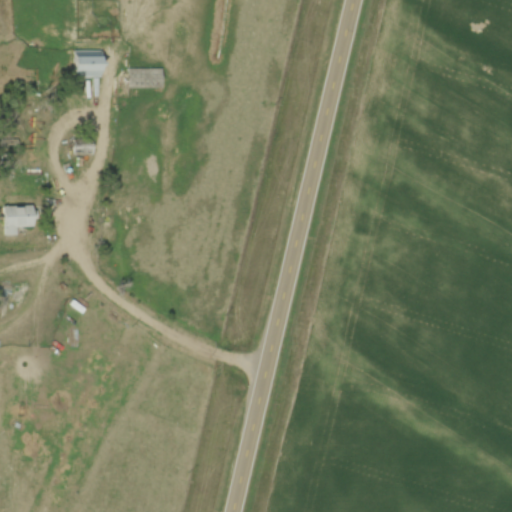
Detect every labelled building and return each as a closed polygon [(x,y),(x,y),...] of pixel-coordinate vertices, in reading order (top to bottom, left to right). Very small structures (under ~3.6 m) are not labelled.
[(101,51),(72,51),(72,76),(101,76),(101,51)] [(125,69),(125,88),(160,88),(160,69),(125,69)] [(2,139),(2,149),(16,149),(17,139),(2,139)] [(72,155),(91,155),(91,144),(72,144),(72,155)] [(33,229),(33,206),(3,206),(3,236),(15,236),(15,229),(33,229)]
